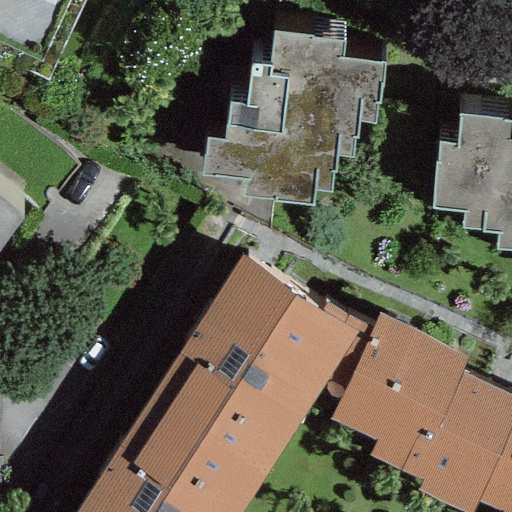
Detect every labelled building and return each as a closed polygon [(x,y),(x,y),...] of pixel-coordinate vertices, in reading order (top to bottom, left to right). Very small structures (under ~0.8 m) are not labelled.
[(81,0),(0,0),(0,52),(45,75),(81,0)] [(312,30),(272,26),(268,60),(251,58),(246,99),(229,98),(224,134),(205,132),(200,171),(243,174),(242,191),(274,193),(272,198),(311,201),(314,186),(329,188),(330,168),(334,168),(336,151),(351,151),(352,133),(356,133),(357,116),(373,118),(374,99),(378,99),(383,57),(341,53),(343,36),(311,33),(312,30)] [(511,121),(511,116),(459,109),(458,142),(438,139),(430,202),(462,207),(460,224),(480,225),(480,230),(494,229),(493,245),(511,244),(511,133),(511,121)] [(0,240),(22,212),(0,195),(0,240)] [(240,252),(71,511),(236,511),(325,376),(357,327),(240,252)] [(363,320),(357,327),(325,376),(344,384),(330,415),(376,436),(369,453),(420,474),(459,368),(464,355),(379,313),(376,328),(363,320)] [(511,511),(511,392),(459,368),(420,474),(416,486),(471,510),(476,498),(501,508),(499,511),(511,511)]
